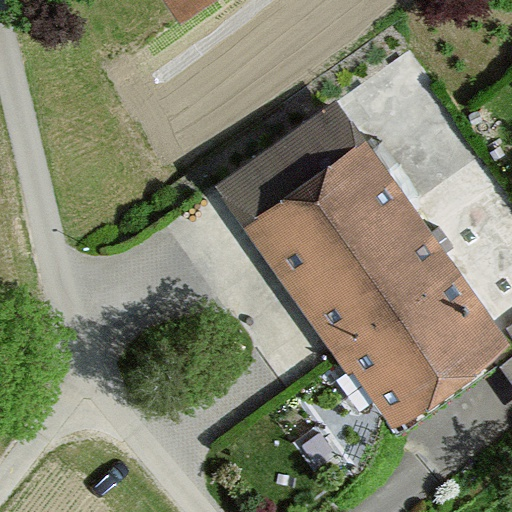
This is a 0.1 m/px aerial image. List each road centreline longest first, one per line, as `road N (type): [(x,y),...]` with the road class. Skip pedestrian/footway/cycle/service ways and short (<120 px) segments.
road 1 (unclassified): [(197,511),(85,377),(0,51)]
road 2 (track): [(0,490),(85,377)]
